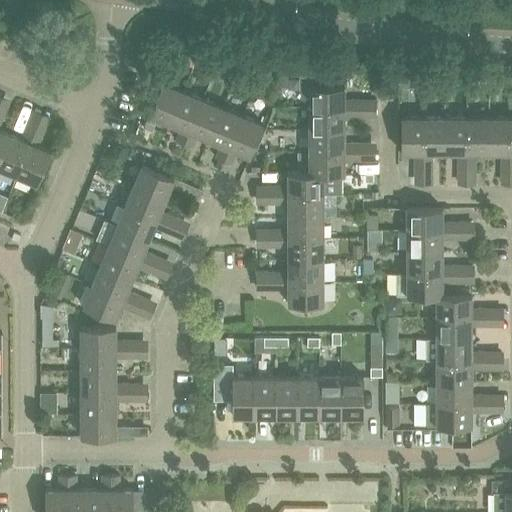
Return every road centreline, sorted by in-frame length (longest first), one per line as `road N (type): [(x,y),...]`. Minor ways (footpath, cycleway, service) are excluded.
road 1 (residential): [(167,451),(219,459),(482,457),(511,430)]
road 2 (residential): [(511,45),(358,30),(188,0)]
road 3 (residential): [(167,451),(168,332),(226,178)]
road 4 (residential): [(389,90),(390,184),(404,195),(511,194)]
road 5 (residential): [(24,448),(27,272)]
road 6 (residential): [(27,272),(93,117)]
road 7 (residential): [(24,448),(167,451)]
